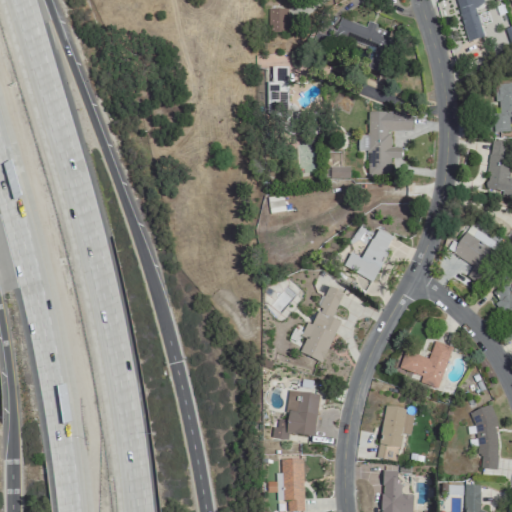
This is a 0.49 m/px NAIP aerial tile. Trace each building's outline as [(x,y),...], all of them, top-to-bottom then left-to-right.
[(455,0),(466,42),(483,38),(474,7),(482,5),(481,0),(455,0)] [(287,33),(286,9),(267,10),(268,33),(287,33)] [(332,38),(371,52),(366,68),(381,74),(394,35),(365,25),(365,27),(339,18),(332,38)] [(287,68),(271,67),(271,82),(265,82),(265,122),(304,122),(304,114),(295,113),(295,104),(286,104),(287,68)] [(511,84),(492,85),(494,133),(509,132),(508,117),(511,117),(511,84)] [(366,176),(389,176),(389,159),(400,159),(401,148),(390,148),(390,132),(410,132),(410,114),(367,114),(367,136),(357,136),(357,152),(366,152),(366,176)] [(511,178),(507,178),(510,156),(505,155),(506,144),(491,142),(483,192),(511,196),(511,178)] [(348,168),(326,168),(326,178),(349,178),(348,168)] [(472,267),(465,278),(479,286),(501,247),(467,228),(451,256),(472,267)] [(360,261),(349,256),(342,269),(371,284),(393,240),(376,231),(360,261)] [(511,284),(493,297),(497,303),(496,304),(511,329),(511,284)] [(341,294),(326,288),(311,327),(305,325),(300,339),(304,340),(298,356),(322,365),(337,323),(331,320),(341,294)] [(436,390),(451,348),(433,342),(427,360),(404,351),(397,370),(421,378),(419,383),(436,390)] [(313,438),(318,395),(288,392),(285,421),(277,420),(276,429),(272,428),(270,440),(287,441),(288,435),(313,438)] [(376,459),(397,462),(400,434),(409,436),(412,416),(404,415),(405,409),(383,406),(376,459)] [(493,471),(496,411),(477,409),(474,470),(493,471)] [(296,511),(303,511),(301,460),(279,460),(280,475),(274,475),(274,483),(266,483),(267,493),(275,493),(276,502),(286,501),(286,511),(296,511)] [(411,511),(412,495),(400,495),(400,485),(396,485),(396,472),(381,471),(380,511),(411,511)] [(480,486),(464,486),(463,511),(462,511),(483,511),(479,510),(480,486)]
